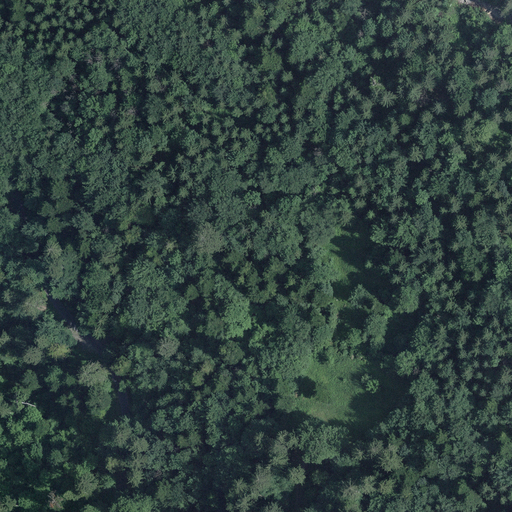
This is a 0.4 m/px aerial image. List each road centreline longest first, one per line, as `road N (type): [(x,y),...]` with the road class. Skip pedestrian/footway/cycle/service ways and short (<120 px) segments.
road 1 (track): [(98,360),(165,218),(287,166),(450,131)]
road 2 (track): [(126,511),(120,414),(0,148)]
road 3 (track): [(297,511),(307,457),(332,459),(333,483),(318,511)]
